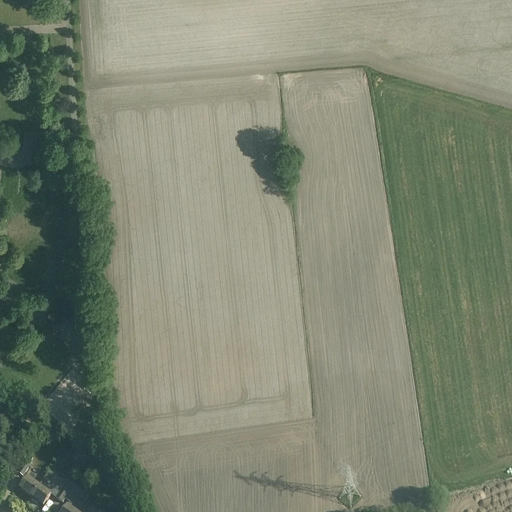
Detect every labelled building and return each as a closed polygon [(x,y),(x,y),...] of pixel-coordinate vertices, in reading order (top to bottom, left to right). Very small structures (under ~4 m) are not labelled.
[(48,228),(47,255),(64,255),(64,229),(48,228)] [(79,358),(91,357),(92,357),(90,338),(89,338),(87,311),(84,311),(76,312),(75,312),(76,322),(79,358)] [(9,412),(2,421),(11,427),(13,425),(14,426),(19,419),(18,419),(19,417),(10,410),(9,412)] [(58,437),(53,433),(50,439),(55,442),(58,437)] [(32,464),(30,462),(27,460),(17,473),(23,477),(32,464)] [(99,484),(108,472),(103,469),(95,480),(99,484)] [(39,487),(46,478),(43,476),(37,485),(33,482),(35,477),(36,476),(35,475),(34,476),(30,474),(27,478),(20,489),(32,497),(39,487)] [(54,491),(51,488),(52,487),(51,487),(50,488),(46,491),(42,488),(39,487),(32,498),(34,499),(33,501),(39,505),(40,503),(44,506),(51,495),(52,494),(54,491)] [(64,488),(57,497),(56,498),(63,503),(65,500),(67,497),(71,493),(67,490),(64,488)] [(78,511),(79,510),(70,503),(63,511),(78,511)]
